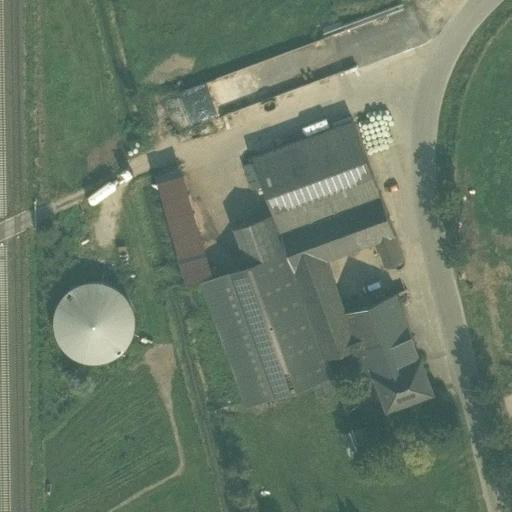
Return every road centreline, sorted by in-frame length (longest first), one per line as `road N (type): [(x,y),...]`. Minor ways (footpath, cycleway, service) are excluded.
road 1 (residential): [(499,511),(439,263),(424,157),(433,81),(485,0)]
road 2 (track): [(444,56),(269,114),(0,231)]
